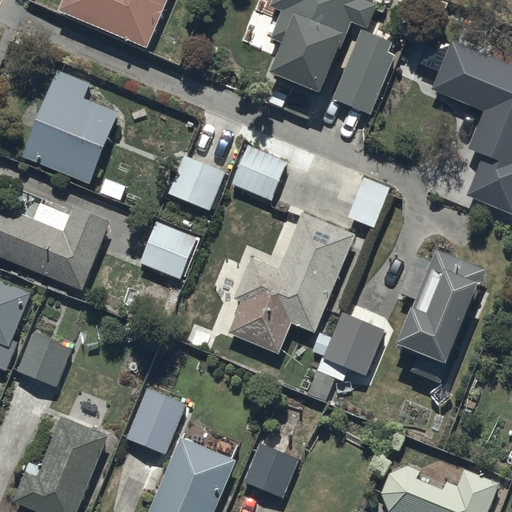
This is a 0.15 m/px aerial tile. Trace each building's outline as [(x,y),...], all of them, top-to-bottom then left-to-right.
[(65,0),(61,11),(149,51),(170,0),(65,0)] [(286,43),(276,66),(326,89),(352,20),(370,27),(378,4),(369,0),(274,0),(272,7),(283,11),(274,38),(286,43)] [(404,45),(362,28),(334,97),(376,114),(404,45)] [(488,155),(470,192),(511,210),(511,64),(475,48),(457,98),(482,108),(468,147),(488,155)] [(123,109),(91,96),(96,83),(60,68),(24,156),(93,184),(123,109)] [(290,161),(250,143),(232,183),(272,201),(290,161)] [(226,170),(182,153),(167,191),(211,208),(226,170)] [(391,186),(365,177),(350,216),(376,226),(391,186)] [(0,207),(0,256),(86,290),(114,219),(77,205),(66,231),(1,205),(0,207)] [(233,333),(280,354),(292,322),(317,332),(357,234),(303,211),(282,267),(252,255),(235,298),(242,302),(233,333)] [(203,236),(158,219),(142,262),(187,280),(203,236)] [(413,298),(396,338),(417,348),(409,370),(442,383),(486,269),(435,247),(431,261),(417,256),(402,293),(413,298)] [(0,367),(8,372),(20,343),(15,340),(34,291),(0,276),(0,367)] [(73,346),(32,332),(18,371),(60,386),(73,346)] [(186,403),(148,388),(128,436),(166,452),(186,403)] [(33,460),(16,500),(43,511),(78,511),(111,433),(65,414),(43,466),(33,460)] [(215,511),(238,457),(184,435),(151,511),(215,511)] [(301,458),(260,441),(244,480),(285,497),(301,458)] [(381,496),(391,511),(486,511),(499,483),(464,467),(459,485),(444,481),(441,486),(418,476),(421,467),(406,464),(386,471),(381,496)]
